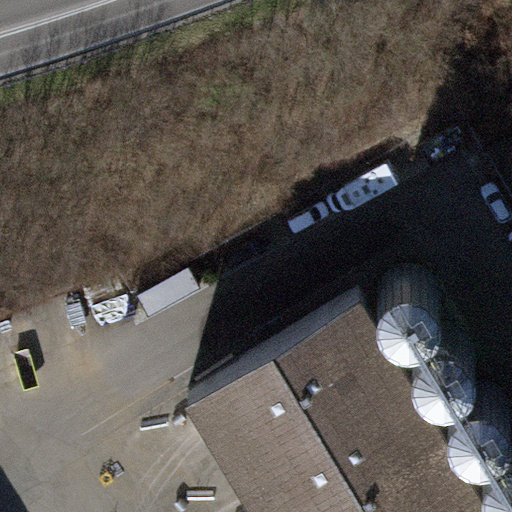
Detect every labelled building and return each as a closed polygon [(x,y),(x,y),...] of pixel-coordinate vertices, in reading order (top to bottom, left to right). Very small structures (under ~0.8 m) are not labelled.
[(378,294),(383,309),(394,320),(410,324),(425,320),(436,308),(439,293),(435,278),(424,267),(408,263),(393,268),(382,279),(378,294)] [(186,388),(259,511),(497,511),(362,284),(186,388)] [(417,353),(421,368),(432,379),(448,383),(463,379),(474,367),(477,352),(473,337),(462,326),(447,322),(431,327),(420,338),(417,353)] [(450,409),(455,424),(466,435),(481,439),(496,435),(507,423),(511,408),(507,393),(495,382),(480,378),(465,383),(454,394),(450,409)] [(487,469),(491,484),(502,495),(511,497),(511,439),(502,442),(491,454),(487,469)]
